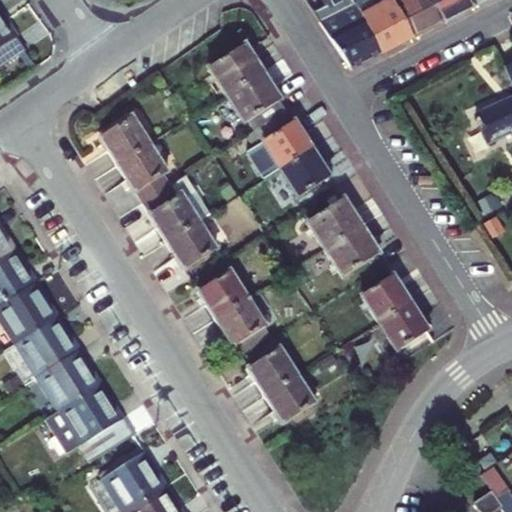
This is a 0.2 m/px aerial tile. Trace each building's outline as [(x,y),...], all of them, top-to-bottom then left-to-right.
[(351,71),(382,55),(361,13),(354,3),(352,0),(323,0),(328,8),(315,16),(351,71)] [(361,13),(382,55),(412,39),(392,0),(359,0),(354,3),(361,13)] [(392,0),(412,39),(445,22),(432,0),(392,0)] [(432,0),(445,22),(475,7),(471,0),(432,0)] [(0,47),(13,38),(0,19),(0,18),(3,16),(0,11),(0,47)] [(207,69),(225,96),(261,73),(244,45),(207,69)] [(491,146),(511,135),(511,66),(506,69),(511,83),(511,101),(506,105),(505,102),(477,115),(491,146)] [(243,124),(248,121),(277,102),(280,100),(261,73),(225,96),(243,124)] [(248,121),(254,132),(284,113),(277,102),(248,121)] [(263,181),(279,171),(311,150),(293,122),(292,123),(284,113),(254,132),(262,143),(246,154),(263,181)] [(117,165),(149,145),(131,118),(99,139),(117,165)] [(164,136),(152,143),(163,159),(174,152),(164,136)] [(144,203),(171,186),(164,175),(168,173),(149,145),(117,165),(144,203)] [(329,178),(311,150),(279,171),(297,199),(329,178)] [(171,186),(144,203),(143,204),(166,243),(198,223),(211,214),(186,176),(171,186)] [(324,251),(360,227),(342,200),(306,224),(324,251)] [(198,223),(166,243),(185,271),(216,250),(198,223)] [(0,257),(11,251),(0,233),(0,230),(3,228),(0,224),(0,257)] [(360,227),(324,251),(342,279),(378,255),(360,227)] [(0,306),(38,282),(29,270),(26,272),(11,251),(0,257),(0,306)] [(216,320),(247,300),(229,272),(198,292),(216,320)] [(391,277),(360,297),(378,324),(409,304),(391,277)] [(9,328),(19,343),(55,320),(42,300),(47,297),(38,282),(0,306),(0,320),(6,330),(9,328)] [(265,327),(247,300),(216,320),(234,347),(265,327)] [(409,304),(378,324),(397,352),(427,332),(409,304)] [(55,320),(19,343),(2,353),(24,386),(36,379),(81,350),(72,338),(69,340),(55,320)] [(265,327),(234,347),(241,359),(272,338),(265,327)] [(248,370),(265,396),(297,377),(279,349),(248,370)] [(53,396),(62,410),(98,387),(85,368),(89,364),(81,350),(36,379),(49,398),(53,396)] [(297,377),(265,396),(283,424),(315,404),(297,377)] [(111,408),(98,387),(62,410),(71,425),(67,428),(90,464),(135,435),(115,405),(111,408)] [(103,511),(127,511),(163,490),(150,470),(155,467),(145,452),(89,489),(103,511)] [(484,472),(499,498),(511,491),(496,465),(484,472)] [(182,511),(180,507),(176,510),(163,490),(127,511),(182,511)] [(473,504),(478,511),(504,511),(502,508),(491,492),(473,504)]
